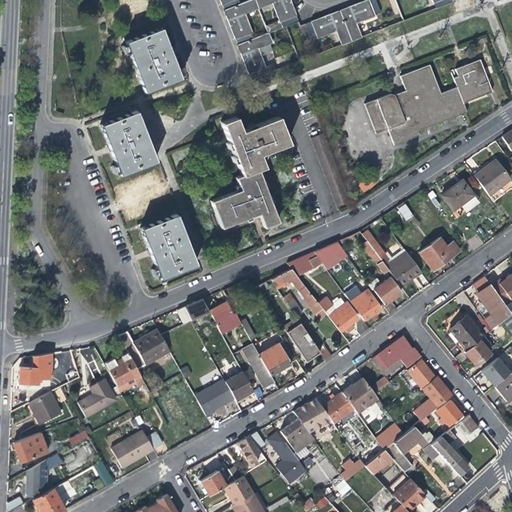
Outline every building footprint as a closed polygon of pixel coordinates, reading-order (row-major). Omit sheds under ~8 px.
[(240,3),(238,0),(230,0),(220,4),(223,9),(240,3)] [(243,13),(257,7),(254,0),(247,0),(240,3),(223,9),(228,22),(234,38),(251,32),(243,13)] [(271,2),(278,21),(295,15),(288,0),(254,0),(257,7),(271,2)] [(354,23),(373,15),(367,0),(364,0),(359,2),(338,10),(350,41),(360,37),(354,23)] [(373,0),(367,0),(373,15),(379,13),(373,0)] [(450,2),(449,0),(438,0),(432,3),(434,8),(450,2)] [(341,45),(350,41),(338,10),(318,18),(309,21),(316,37),(335,30),(341,45)] [(297,21),(295,15),(278,21),(281,27),(284,26),(297,21)] [(310,39),(316,37),(309,21),(304,23),(307,31),(310,39)] [(159,28),(123,41),(143,92),(179,78),(169,53),(166,45),(159,28)] [(253,38),(251,32),(234,38),(236,44),(253,38)] [(267,32),(253,38),(236,44),(243,61),(247,74),(264,67),(257,47),(271,42),(267,32)] [(478,59),(454,68),(456,76),(452,77),(455,87),(438,93),(428,65),(399,76),(405,92),(393,97),(392,94),(390,93),(363,104),(375,133),(387,129),(393,145),(418,135),(416,131),(465,111),(462,102),(491,91),(478,59)] [(273,65),(265,68),(267,73),(275,70),(273,65)] [(265,68),(264,67),(247,74),(250,80),(267,73),(265,68)] [(134,111),(99,125),(106,143),(109,150),(119,174),(154,161),(134,111)] [(233,118),(219,123),(240,176),(257,169),(261,167),(259,160),(257,154),(286,143),(276,117),(238,132),(233,118)] [(511,128),(507,132),(498,138),(500,140),(509,153),(511,150),(511,128)] [(350,203),(322,134),(310,139),(337,208),(350,203)] [(473,176),(488,196),(499,187),(509,180),(495,160),(473,176)] [(257,169),(240,176),(236,177),(241,189),(210,201),(220,229),(248,219),(259,215),(264,228),(277,223),(257,169)] [(460,180),(440,195),(457,219),(468,211),(478,204),(460,180)] [(403,205),(397,209),(404,220),(410,216),(403,205)] [(174,214),(139,228),(146,245),(149,253),(159,278),(193,264),(174,214)] [(365,230),(360,233),(365,239),(374,252),(386,269),(400,288),(412,279),(420,273),(403,251),(387,263),(386,261),(388,260),(379,248),(365,230)] [(356,235),(337,245),(340,248),(358,239),(356,235)] [(438,238),(418,252),(431,270),(446,260),(458,251),(452,242),(444,247),(438,238)] [(382,273),(386,269),(374,252),(365,239),(357,245),(367,257),(369,256),(382,273)] [(337,245),(335,241),(312,251),(316,256),(320,262),(323,266),(343,252),(340,248),(337,245)] [(286,263),(290,268),(290,269),(307,260),(316,256),(312,251),(286,263)] [(313,268),(320,262),(316,256),(307,260),(311,266),(313,268)] [(295,275),(311,266),(307,260),(290,269),(295,275)] [(318,319),(325,315),(316,302),(295,275),(290,269),(290,268),(269,279),(276,289),(282,286),(283,289),(288,287),(286,284),(291,282),(304,298),(303,299),(313,312),(318,319)] [(366,284),(358,273),(353,277),(361,288),(366,284)] [(511,274),(505,279),(492,289),(500,299),(503,304),(509,299),(510,301),(511,299),(511,274)] [(489,285),(483,276),(473,284),(480,293),(477,295),(483,303),(492,315),(483,322),(489,330),(498,323),(502,320),(505,318),(510,314),(503,304),(500,299),(492,289),(491,287),(489,285)] [(368,283),(372,289),(381,283),(376,277),(368,283)] [(381,305),(388,315),(395,310),(390,303),(388,300),(391,298),(399,292),(388,277),(381,283),(372,289),(371,289),(382,305),(381,305)] [(505,279),(504,277),(500,280),(491,287),(492,289),(505,279)] [(263,282),(251,288),(255,294),(267,288),(263,282)] [(345,296),(361,318),(363,321),(372,314),(378,309),(365,291),(357,296),(353,290),(345,296)] [(282,298),(294,317),(301,313),(288,294),(282,298)] [(324,296),(316,302),(325,315),(338,331),(340,330),(344,334),(347,332),(351,329),(348,324),(355,318),(343,303),(342,304),(338,299),(331,305),(324,296)] [(196,302),(182,308),(187,317),(189,321),(198,316),(202,314),(207,312),(200,300),(196,302)] [(220,332),(238,321),(233,312),(232,313),(225,302),(217,306),(209,311),(220,332)] [(182,324),(189,321),(187,317),(182,308),(175,310),(182,324)] [(447,330),(465,351),(482,336),(465,316),(459,321),(447,330)] [(244,318),(238,321),(248,340),(254,337),(244,318)] [(305,361),(318,353),(317,352),(295,318),(282,326),(282,327),(277,330),(281,337),(287,333),(305,361)] [(359,336),(368,329),(363,321),(361,318),(355,322),(352,326),(359,336)] [(126,332),(117,336),(126,351),(136,370),(168,352),(159,335),(156,330),(141,338),(132,343),(126,332)] [(369,359),(380,373),(399,358),(405,367),(419,356),(412,347),(410,349),(401,337),(399,336),(382,350),(372,357),(369,359)] [(489,344),(482,336),(465,351),(463,352),(467,358),(474,366),(489,354),(484,348),(489,344)] [(283,340),(258,355),(268,374),(279,368),(286,364),(295,359),(283,340)] [(262,386),(272,381),(268,374),(258,355),(250,343),(240,349),(259,381),(262,386)] [(322,348),(317,352),(318,353),(324,361),(329,358),(322,348)] [(117,350),(109,354),(111,359),(115,367),(123,362),(119,355),(117,350)] [(143,382),(136,370),(126,351),(119,355),(123,362),(115,367),(111,359),(104,363),(108,370),(107,371),(118,391),(134,382),(136,385),(143,382)] [(32,357),(31,368),(50,369),(50,354),(32,357)] [(484,378),(492,386),(508,372),(495,357),(479,371),(484,378)] [(380,373),(365,384),(372,393),(405,367),(399,358),(380,373)] [(406,370),(411,376),(415,381),(418,385),(414,388),(416,391),(420,388),(435,407),(450,395),(438,379),(435,376),(433,378),(419,360),(406,370)] [(50,378),(50,369),(31,368),(18,367),(18,377),(18,383),(22,383),(37,384),(37,382),(42,382),(42,377),(50,378)] [(282,374),(279,368),(268,374),(272,381),(282,374)] [(119,392),(118,391),(107,371),(104,373),(112,387),(110,388),(114,395),(119,392)] [(241,371),(223,381),(232,398),(234,400),(244,394),(251,390),(241,371)] [(508,372),(492,386),(499,394),(505,402),(511,396),(511,375),(509,372),(508,372)] [(409,386),(415,381),(411,376),(405,380),(409,386)] [(215,408),(232,398),(223,381),(221,378),(192,394),(205,417),(213,412),(212,410),(215,408)] [(376,398),(372,393),(365,384),(361,378),(349,387),(340,393),(352,408),(356,413),(376,398)] [(94,385),(89,387),(94,396),(79,404),(86,417),(116,400),(104,379),(94,385)] [(332,423),(352,408),(340,393),(340,392),(330,400),(321,407),(325,412),(330,420),(332,423)] [(48,393),(29,403),(34,413),(40,424),(59,413),(48,393)] [(321,407),(315,399),(305,404),(292,411),(297,418),(302,424),(325,412),(321,407)] [(449,428),(457,422),(463,418),(455,408),(449,400),(435,411),(449,428)] [(366,421),(380,413),(375,404),(361,413),(366,421)] [(325,412),(302,424),(308,432),(330,420),(325,412)] [(466,434),(476,426),(466,414),(463,418),(457,422),(466,434)] [(280,431),(290,446),(293,444),(301,438),(309,447),(315,442),(314,441),(308,432),(302,424),(297,418),(288,425),(280,431)] [(374,437),(378,442),(397,427),(393,422),(374,437)] [(431,458),(432,458),(437,453),(429,444),(418,433),(412,426),(402,434),(383,448),(391,457),(404,472),(412,465),(401,452),(407,446),(415,440),(431,458)] [(397,427),(378,442),(383,448),(402,434),(397,427)] [(434,440),(429,444),(437,453),(452,469),(456,474),(457,475),(466,467),(457,456),(456,457),(453,453),(445,444),(453,437),(447,429),(434,440)] [(85,430),(68,438),(72,447),(89,439),(85,430)] [(421,430),(418,433),(429,444),(434,440),(428,432),(425,435),(421,430)] [(132,460),(151,450),(145,440),(140,431),(109,449),(119,467),(132,460)] [(35,434),(13,443),(16,452),(20,462),(35,456),(47,451),(40,432),(35,434)] [(263,444),(254,432),(247,436),(256,448),(263,444)] [(154,436),(145,440),(151,450),(152,451),(160,446),(156,440),(154,436)] [(259,452),(256,448),(247,436),(236,442),(241,452),(248,464),(255,460),(252,456),(259,452)] [(290,446),(287,448),(295,457),(300,453),(293,444),(290,446)] [(306,472),(295,457),(287,448),(287,447),(280,452),(284,458),(280,462),(274,466),(287,483),(301,472),(303,474),(306,472)] [(372,473),(391,457),(383,448),(372,457),(363,464),(372,473)] [(368,452),(360,459),(363,464),(372,457),(368,452)] [(456,474),(452,469),(437,453),(432,458),(451,479),(456,474)] [(52,456),(44,460),(44,471),(56,464),(52,456)] [(303,461),(306,468),(314,464),(310,456),(303,461)] [(339,473),(343,480),(363,464),(360,459),(359,458),(352,462),(344,469),(339,473)] [(352,462),(349,458),(340,464),(344,469),(352,462)] [(43,490),(44,471),(44,460),(26,470),(25,485),(25,495),(35,496),(35,490),(43,490)] [(93,465),(105,486),(113,482),(101,461),(93,465)] [(233,465),(226,469),(232,478),(239,474),(233,465)] [(219,473),(226,483),(232,478),(226,469),(219,473)] [(207,495),(221,485),(224,484),(215,470),(207,476),(198,481),(207,495)] [(226,494),(232,504),(251,493),(239,474),(232,478),(226,483),(224,484),(221,485),(226,494)] [(391,495),(399,504),(406,511),(416,502),(424,495),(420,490),(413,482),(410,478),(391,494),(391,495)] [(349,486),(343,480),(334,487),(339,494),(349,486)] [(37,511),(59,511),(63,510),(50,489),(31,500),(37,511)] [(262,511),(251,493),(232,504),(230,505),(234,511),(262,511)] [(160,497),(154,500),(155,502),(160,511),(175,511),(165,494),(160,497)] [(296,502),(300,506),(304,503),(298,495),(293,498),(296,502)] [(320,509),(329,504),(325,497),(316,502),(320,509)] [(17,498),(6,504),(5,511),(8,511),(21,505),(17,498)] [(310,499),(304,503),(300,506),(303,511),(313,503),(310,499)] [(160,511),(155,502),(149,506),(145,508),(147,511),(160,511)]
